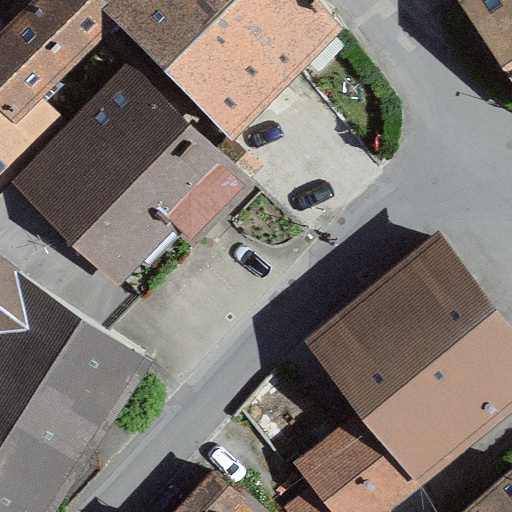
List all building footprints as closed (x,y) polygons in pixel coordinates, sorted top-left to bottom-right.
[(77,0),(19,0),(0,18),(0,193),(5,188),(66,126),(36,97),(106,29),(77,0)] [(332,30),(302,0),(77,0),(106,29),(219,141),(332,30)] [(511,0),(501,0),(462,27),(511,98),(511,0)] [(228,187),(114,77),(66,126),(5,188),(120,299),(228,187)] [(511,407),(511,334),(437,239),(299,347),(354,418),(409,488),(511,407)] [(0,511),(49,511),(154,361),(0,255),(0,511)] [(375,511),(409,488),(354,418),(288,473),(319,511),(375,511)] [(511,511),(511,472),(508,468),(453,511),(511,511)] [(247,511),(208,476),(174,511),(247,511)]
